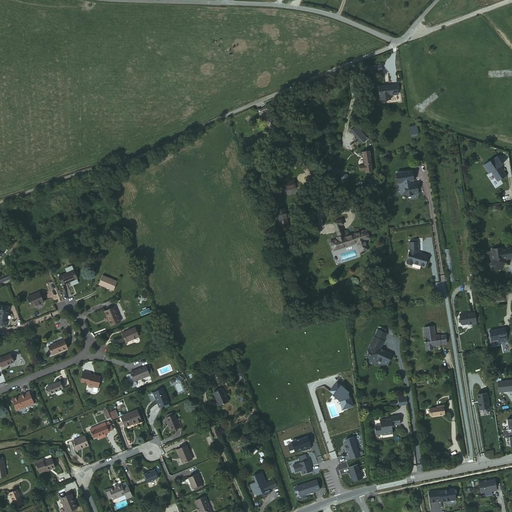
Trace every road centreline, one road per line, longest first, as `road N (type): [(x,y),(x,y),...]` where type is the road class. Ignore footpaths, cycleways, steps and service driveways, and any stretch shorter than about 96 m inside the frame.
road 1 (unclassified): [(0,202),(162,147),(398,42)]
road 2 (unclassified): [(133,0),(310,8),(398,42)]
road 3 (tertiary): [(511,459),(358,492)]
road 4 (residential): [(0,389),(83,356),(89,337),(72,304)]
